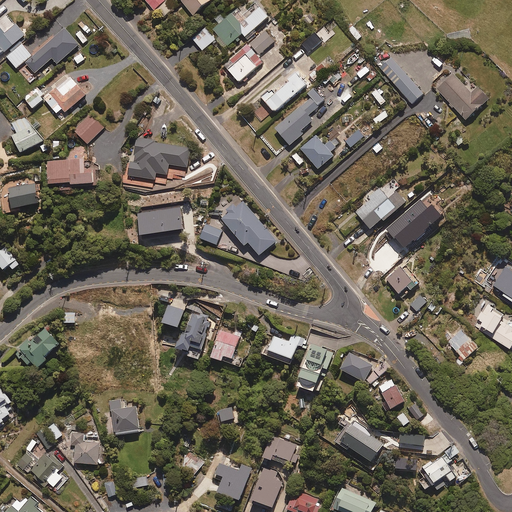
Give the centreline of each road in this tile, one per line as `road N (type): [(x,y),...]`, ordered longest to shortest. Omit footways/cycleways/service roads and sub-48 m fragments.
road 1 (tertiary): [(345,311),(337,282),(100,0)]
road 2 (residential): [(0,334),(44,294),(95,278),(181,274),(313,313),(345,311)]
road 3 (tertiary): [(511,502),(490,489),(463,440),(390,349),(345,311)]
